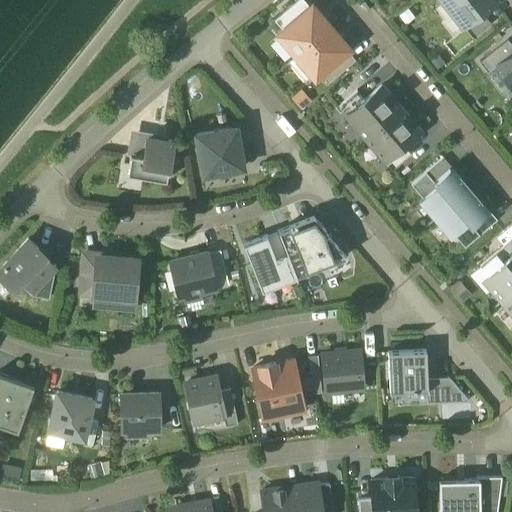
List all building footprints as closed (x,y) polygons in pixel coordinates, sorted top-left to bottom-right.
[(297,0),(274,21),(281,30),(309,6),(303,0),(297,0)] [(454,13),(465,27),(496,2),(494,0),(439,0),(441,3),(451,15),(454,13)] [(452,37),(465,27),(454,13),(451,15),(441,3),(434,8),(443,20),(439,22),(452,37)] [(276,34),(295,56),(330,27),(311,4),(309,6),(281,30),(276,34)] [(350,49),(330,27),(295,56),(315,79),(320,75),(347,51),(350,49)] [(479,62),(487,72),(498,64),(511,52),(511,45),(507,40),(479,62)] [(320,75),(327,84),(355,60),(347,51),(320,75)] [(511,87),(511,52),(498,64),(505,73),(502,75),(511,88),(511,87)] [(315,79),(295,56),(287,64),(306,85),(315,79)] [(500,96),(511,88),(502,75),(505,73),(498,64),(487,72),(484,75),(500,96)] [(346,115),(365,138),(400,108),(381,85),(364,100),(346,115)] [(338,106),(346,115),(364,100),(356,91),(338,106)] [(419,130),(400,108),(365,138),(384,160),(402,144),(419,130)] [(195,135),(203,175),(242,167),(235,127),(195,135)] [(130,154),(143,156),(147,137),(167,140),(168,135),(155,133),(131,129),(126,153),(130,154)] [(127,174),(166,180),(172,141),(167,140),(147,137),(143,156),(130,154),(127,174)] [(384,160),(392,169),(410,153),(402,144),(384,160)] [(425,172),(433,181),(449,168),(450,166),(443,157),(425,172)] [(449,168),(433,181),(436,185),(421,197),(418,200),(434,219),(469,189),(458,176),(457,177),(449,168)] [(410,184),(421,197),(436,185),(433,181),(425,172),(410,184)] [(450,237),(453,235),(468,222),(471,226),(487,212),(479,203),(480,202),(469,189),(434,219),(450,237)] [(471,226),(479,235),(496,220),(489,211),(487,212),(471,226)] [(289,223),(290,225),(312,217),(323,230),(325,229),(312,214),(289,223)] [(295,275),(345,256),(323,230),(312,217),(290,225),(278,230),(287,254),(294,271),(295,275)] [(479,235),(471,226),(468,222),(453,235),(464,247),(479,235)] [(275,259),(287,254),(278,230),(265,235),(275,259)] [(275,259),(265,235),(243,244),(261,290),(284,282),(282,276),(294,271),(287,254),(275,259)] [(40,280),(43,262),(34,252),(38,248),(27,238),(0,267),(0,276),(13,289),(19,283),(22,279),(32,288),(40,280)] [(480,266),(487,275),(511,254),(511,241),(510,240),(480,266)] [(45,255),(38,248),(34,252),(43,262),(51,263),(43,256),(45,255)] [(206,254),(214,286),(228,283),(220,250),(206,254)] [(182,295),(183,300),(201,296),(200,291),(214,287),(214,286),(206,254),(206,252),(170,261),(178,296),(182,295)] [(81,274),(94,275),(96,254),(82,253),(81,274)] [(92,293),(107,294),(133,297),(136,258),(96,254),(94,275),(92,293)] [(511,254),(487,275),(481,279),(489,289),(501,302),(511,292),(511,254)] [(37,295),(48,297),(55,264),(51,263),(43,262),(40,280),(37,295)] [(487,292),(489,289),(481,279),(487,275),(480,266),(471,274),(487,292)] [(296,277),(295,275),(294,271),(282,276),(284,282),(296,277)] [(79,292),(92,293),(94,275),(81,274),(79,292)] [(37,295),(40,280),(32,288),(22,279),(19,283),(31,294),(37,295)] [(511,292),(501,302),(511,315),(511,292)] [(91,305),(106,306),(107,294),(92,293),(91,305)] [(132,309),(133,297),(107,294),(106,306),(132,309)] [(387,351),(389,392),(426,390),(427,390),(426,378),(425,350),(387,351)] [(321,354),(324,390),(363,386),(359,351),(321,354)] [(252,367),(263,418),(303,409),(292,360),(281,363),(281,361),(252,367)] [(0,424),(17,431),(33,385),(0,373),(0,424)] [(185,381),(194,420),(223,414),(218,390),(214,375),(185,381)] [(426,390),(427,402),(468,400),(448,377),(426,378),(427,390),(426,390)] [(223,414),(226,426),(237,423),(230,388),(218,390),(223,414)] [(48,430),(83,437),(87,419),(92,398),(56,391),(48,430)] [(125,429),(125,434),(143,433),(143,429),(158,428),(157,392),(120,393),(121,429),(125,429)] [(82,442),(92,444),(97,421),(87,419),(83,437),(82,442)] [(479,478),(479,507),(496,507),(501,475),(476,476),(476,478),(479,478)] [(414,511),(412,477),(398,478),(398,476),(384,476),(384,478),(370,479),(371,497),(372,511),(414,511)] [(438,479),(438,511),(479,511),(479,507),(479,478),(476,478),(438,479)] [(333,511),(329,481),(316,483),(320,511),(333,511)] [(316,482),(287,486),(290,511),(320,511),(316,483),(316,482)] [(262,511),(290,511),(287,486),(259,491),(262,511)] [(357,498),(358,511),(372,511),(371,497),(357,498)] [(210,511),(209,502),(170,509),(170,511),(210,511)]
